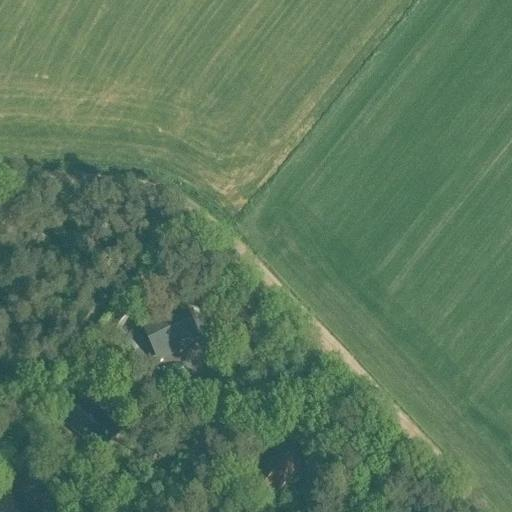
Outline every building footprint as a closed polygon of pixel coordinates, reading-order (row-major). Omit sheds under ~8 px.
[(173,373),(203,336),(178,316),(148,353),(173,373)] [(16,334),(0,336),(0,357),(19,354),(16,334)] [(100,452),(118,431),(85,405),(68,426),(100,452)] [(295,485),(300,478),(300,474),(296,471),(305,460),(286,444),(252,485),(272,501),(286,483),(290,486),(295,485)] [(19,455),(7,470),(16,478),(28,463),(19,455)] [(30,511),(19,503),(22,499),(12,491),(0,506),(0,511),(30,511)]
